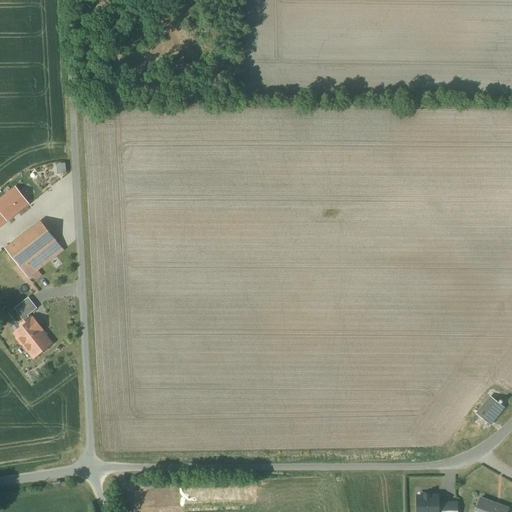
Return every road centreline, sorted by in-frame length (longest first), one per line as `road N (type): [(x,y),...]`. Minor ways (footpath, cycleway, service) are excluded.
road 1 (unclassified): [(93,468),(67,0)]
road 2 (unclassified): [(511,426),(484,452),(452,466),(93,468)]
